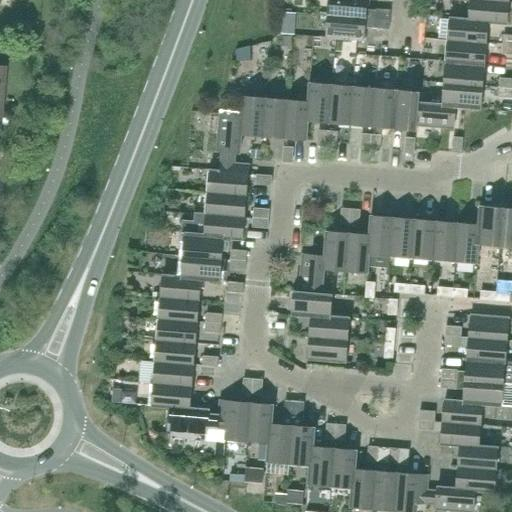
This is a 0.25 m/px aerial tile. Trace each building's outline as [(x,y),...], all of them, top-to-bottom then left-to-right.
[(367,9),(367,0),(329,0),(328,15),(390,20),(391,11),(367,9)] [(507,24),(509,2),(488,0),(470,0),(469,19),(469,20),(488,22),(488,23),(507,24)] [(389,30),(390,20),(328,15),(326,37),(364,41),(365,28),(389,30)] [(469,20),(469,19),(450,18),(448,40),(487,43),(488,23),(488,22),(469,20)] [(511,45),(511,35),(503,35),(503,45),(511,45)] [(485,65),(487,43),(448,40),(447,62),(485,65)] [(511,55),(511,45),(503,45),(502,54),(511,55)] [(483,86),(485,65),(447,62),(445,83),(483,86)] [(511,88),(511,78),(500,78),(499,88),(511,88)] [(329,123),(332,85),(310,83),(308,102),(309,102),(308,121),(309,121),(329,123)] [(481,109),(483,86),(445,83),(443,104),(443,105),(456,106),(456,107),(464,108),(481,109)] [(351,125),(354,87),(332,85),(329,123),(351,125)] [(372,127),(376,89),(354,87),(351,125),(372,127)] [(511,98),(511,88),(499,88),(498,97),(511,98)] [(394,128),(397,90),(376,89),(372,127),(394,128)] [(416,130),(417,126),(419,102),(419,92),(397,90),(394,128),(416,130)] [(263,136),(266,98),(244,96),(242,116),(243,116),(241,135),(263,136)] [(284,138),(288,100),(266,98),(263,136),(284,138)] [(309,102),(308,102),(288,100),(284,138),(307,140),(309,121),(308,121),(309,102)] [(443,105),(443,104),(419,102),(417,126),(454,129),(456,107),(456,106),(443,105)] [(243,116),(242,116),(220,114),(217,152),(222,152),(220,171),(238,172),(238,164),(234,163),(235,153),(240,154),(241,135),(243,116)] [(327,147),(328,131),(319,130),(317,146),(327,147)] [(336,148),(338,132),(328,131),(327,147),(336,148)] [(370,151),(371,135),(362,134),(360,150),(370,151)] [(380,151),(381,136),(371,135),(370,151),(380,151)] [(462,154),(463,138),(453,137),(452,153),(462,154)] [(414,154),(415,138),(406,138),(404,153),(414,154)] [(292,163),(293,147),(284,146),(282,162),(292,163)] [(248,173),(249,164),(238,164),(238,172),(248,173)] [(238,172),(220,171),(210,170),(209,192),(246,195),(248,173),(238,172)] [(271,186),(272,176),(256,175),(255,184),(271,186)] [(245,217),(246,195),(209,192),(207,214),(245,217)] [(501,246),(503,208),(480,206),(479,225),(480,225),(478,244),(479,244),(501,246)] [(269,219),(269,210),(254,208),(253,218),(269,219)] [(350,225),(351,209),(341,208),(340,224),(350,225)] [(511,208),(503,208),(501,246),(511,246),(511,208)] [(359,226),(360,210),(351,209),(350,225),(359,226)] [(245,217),(207,214),(193,213),(192,222),(185,222),(184,233),(186,233),(205,234),(205,235),(224,237),(224,238),(243,240),(245,217)] [(390,256),(394,218),(371,216),(369,235),(370,235),(369,254),(370,254),(390,256)] [(268,228),(269,219),(253,218),(252,227),(268,228)] [(412,258),(415,219),(394,218),(390,256),(412,258)] [(433,259),(437,221),(415,219),(412,258),(433,259)] [(458,223),(454,223),(437,221),(433,259),(455,261),(458,223)] [(479,225),(462,223),(458,223),(455,261),(477,263),(479,244),(478,244),(480,225),(479,225)] [(313,246),(314,230),(304,229),(303,245),(313,246)] [(346,271),(349,233),(326,231),(324,256),(325,256),(323,269),(324,269),(346,271)] [(205,235),(205,234),(186,233),(184,255),(222,259),(224,238),(224,237),(205,235)] [(370,235),(369,235),(349,233),(346,271),(368,273),(370,254),(369,254),(370,235)] [(246,261),(247,251),(231,250),(230,259),(246,261)] [(325,256),(324,256),(302,254),(299,292),(322,294),(324,269),(323,269),(325,256)] [(220,282),(222,259),(184,255),(182,276),(182,277),(201,279),(201,280),(220,282)] [(245,270),(246,261),(230,259),(229,269),(245,270)] [(400,274),(399,284),(430,286),(431,276),(400,274)] [(182,277),(182,276),(163,275),(161,297),(199,300),(201,280),(201,279),(182,277)] [(243,293),(244,283),(228,282),(227,292),(243,293)] [(375,283),(367,282),(365,297),(374,298),(375,283)] [(410,285),(409,285),(395,284),(394,292),(409,293),(410,285)] [(424,295),(425,286),(410,285),(409,293),(424,295)] [(452,297),(453,289),(438,287),(437,296),(452,297)] [(467,290),(453,289),(452,297),(467,298),(467,290)] [(322,294),(299,292),(294,291),(292,315),(311,317),(311,315),(330,317),(330,316),(332,294),(322,294)] [(495,301),(496,292),(481,291),(480,299),(495,301)] [(510,302),(511,294),(496,292),(495,301),(510,302)] [(197,322),(199,300),(161,297),(159,319),(197,322)] [(396,315),(398,300),(389,299),(388,314),(396,315)] [(221,324),(222,314),(206,313),(205,322),(221,324)] [(330,316),(330,317),(311,315),(311,317),(310,337),(347,340),(349,317),(330,316)] [(507,340),(509,318),(471,315),(469,337),(507,340)] [(195,343),(197,322),(159,319),(158,340),(195,343)] [(220,334),(221,324),(205,322),(205,332),(220,334)] [(461,337),(462,327),(446,326),(445,336),(461,337)] [(394,344),(395,329),(387,328),(385,343),(394,344)] [(460,346),(461,337),(445,336),(444,345),(460,346)] [(346,363),(347,340),(310,337),(308,360),(346,363)] [(506,362),(507,340),(469,337),(467,359),(506,362)] [(194,365),(195,343),(158,340),(156,362),(194,365)] [(393,359),(394,344),(385,343),(384,358),(393,359)] [(218,367),(218,357),(203,356),(202,366),(218,367)] [(465,380),(504,384),(506,362),(467,359),(466,371),(458,370),(457,380),(465,380)] [(192,387),(194,365),(156,362),(154,383),(192,387)] [(458,370),(442,369),(441,379),(457,380),(458,370)] [(253,379),(250,379),(243,378),(242,394),(252,395),(253,379)] [(263,380),(256,379),(253,379),(252,395),(261,396),(263,380)] [(456,389),(457,380),(441,379),(441,388),(456,389)] [(502,406),(504,384),(465,380),(463,401),(463,402),(483,404),(483,405),(502,406)] [(190,408),(192,387),(154,383),(152,406),(171,407),(190,408)] [(463,402),(463,401),(445,399),(443,422),(481,425),(483,405),(483,404),(463,402)] [(227,412),(228,401),(220,401),(219,411),(227,412)] [(248,441),(251,403),(228,401),(227,412),(225,439),(248,441)] [(294,402),(291,402),(285,401),(283,417),(293,417),(294,402)] [(304,403),(297,402),(294,402),(293,417),(303,418),(304,403)] [(272,424),(273,405),(251,403),(248,441),(269,443),(270,443),(271,424),(272,424)] [(190,408),(171,407),(170,429),(208,432),(208,433),(208,437),(211,441),(225,442),(225,439),(227,412),(219,411),(219,415),(209,414),(209,409),(190,408)] [(435,421),(435,412),(420,410),(419,420),(435,421)] [(269,443),(267,462),(290,463),(292,426),(293,417),(283,417),(283,425),(272,424),(271,424),(270,443),(269,443)] [(302,426),(303,418),(293,417),(292,426),(290,463),(310,465),(311,465),(312,446),(313,446),(315,427),(302,426)] [(434,431),(435,421),(419,420),(418,430),(434,431)] [(479,446),(479,445),(481,425),(443,422),(441,445),(460,446),(460,445),(479,446)] [(336,425),(333,424),(326,424),(325,439),(335,440),(336,425)] [(346,425),(339,425),(336,425),(335,440),(344,441),(346,425)] [(479,445),(479,446),(460,445),(460,446),(458,467),(496,469),(498,447),(479,445)] [(334,448),(313,446),(312,446),(311,465),(310,465),(308,484),(331,486),(334,448)] [(377,463),(378,447),(368,446),(367,462),(377,463)] [(355,469),(357,450),(334,448),(331,486),(352,488),(353,488),(354,469),(355,469)] [(398,465),(399,449),(390,448),(389,464),(398,465)] [(409,450),(401,449),(399,449),(398,465),(408,466),(409,450)] [(495,492),(496,469),(458,467),(456,488),(476,490),(476,491),(495,492)] [(376,471),(355,469),(354,469),(353,488),(352,488),(350,507),(373,509),(376,471)] [(263,472),(246,470),(245,483),(262,484),(263,472)] [(394,511),(397,473),(376,471),(373,509),(394,511)] [(416,511),(418,503),(419,485),(420,475),(397,473),(394,511),(410,511),(416,511)] [(428,486),(428,476),(420,475),(419,485),(428,486)] [(264,496),(265,485),(244,483),(244,494),(264,496)] [(427,490),(428,486),(419,485),(418,503),(426,504),(427,490)] [(456,488),(437,486),(437,491),(436,505),(436,510),(467,511),(473,511),(476,491),(476,490),(456,488)] [(436,505),(437,491),(427,490),(426,504),(436,505)]
